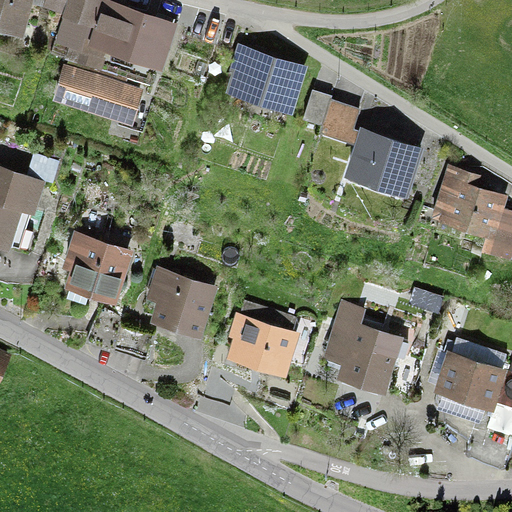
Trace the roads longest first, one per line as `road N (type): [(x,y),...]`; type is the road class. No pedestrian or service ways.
road 1 (residential): [(257,22),(511,182)]
road 2 (residential): [(231,451),(281,453),(438,490),(511,488)]
road 3 (residential): [(0,334),(231,451)]
road 4 (residential): [(257,22),(327,28),(395,18),(418,0)]
road 5 (residential): [(231,451),(349,511)]
